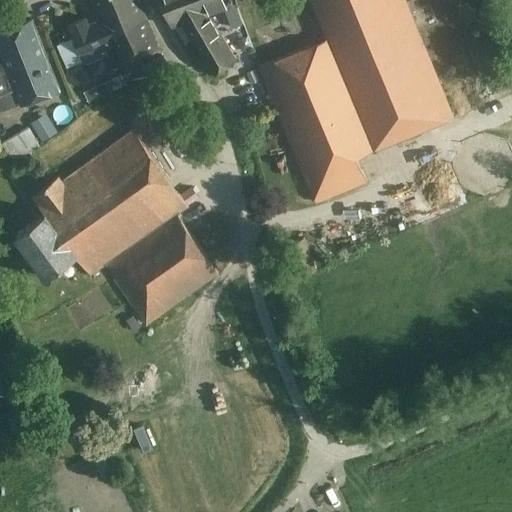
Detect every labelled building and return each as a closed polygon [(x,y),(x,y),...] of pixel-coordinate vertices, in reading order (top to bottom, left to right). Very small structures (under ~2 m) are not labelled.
[(139,0),(92,0),(100,19),(114,50),(107,52),(113,66),(160,46),(146,15),(139,0)] [(162,0),(172,24),(181,20),(214,70),(237,56),(212,11),(235,0),(162,0)] [(360,149),(451,114),(407,0),(311,0),(323,29),(256,55),(313,203),(372,180),(360,149)] [(86,16),(68,23),(85,62),(107,52),(114,50),(100,19),(89,23),(86,16)] [(33,19),(0,32),(0,50),(20,102),(60,86),(33,19)] [(0,109),(20,102),(0,50),(0,109)] [(117,71),(84,88),(91,102),(124,85),(117,71)] [(45,115),(2,143),(12,159),(55,132),(45,115)] [(194,203),(134,125),(67,176),(61,169),(31,193),(42,206),(14,228),(48,271),(76,249),(93,271),(103,264),(148,322),(223,264),(183,212),(194,203)] [(248,384),(231,391),(248,437),(265,431),(248,384)]
